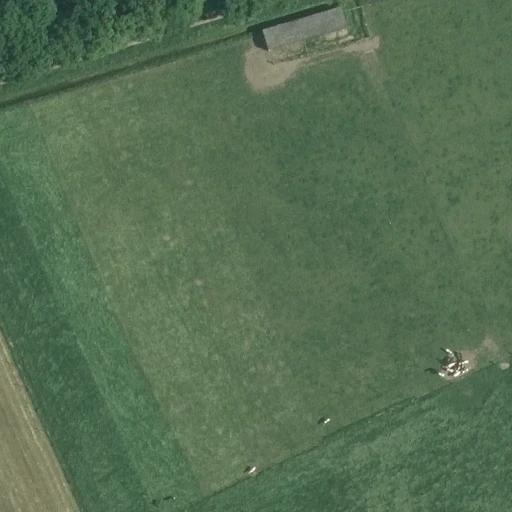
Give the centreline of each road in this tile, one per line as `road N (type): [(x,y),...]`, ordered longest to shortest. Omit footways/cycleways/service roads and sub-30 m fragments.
road 1 (track): [(0,81),(271,0)]
road 2 (unclassified): [(0,46),(133,0)]
